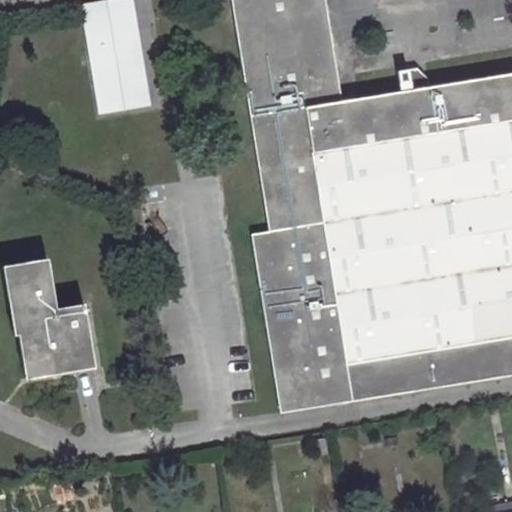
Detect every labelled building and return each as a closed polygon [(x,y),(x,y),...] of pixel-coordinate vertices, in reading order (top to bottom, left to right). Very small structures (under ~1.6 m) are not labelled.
[(131,0),(98,0),(79,3),(97,114),(149,105),(131,0)] [(231,0),(269,231),(252,234),(282,412),(511,373),(511,72),(341,100),(324,0),(231,0)] [(48,257),(2,265),(14,335),(19,334),(26,377),(95,366),(84,303),(57,306),(48,257)] [(324,438),(312,440),(315,453),(326,451),(324,438)] [(511,511),(511,502),(487,508),(487,511),(511,511)]
